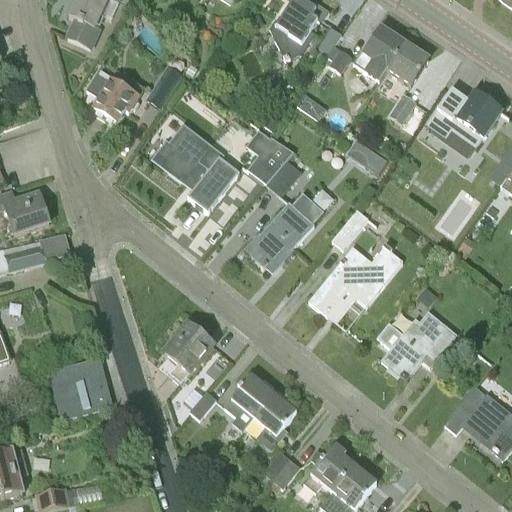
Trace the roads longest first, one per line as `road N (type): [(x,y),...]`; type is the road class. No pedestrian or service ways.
road 1 (residential): [(480,511),(121,220),(79,211)]
road 2 (residential): [(178,511),(79,211)]
road 3 (residential): [(79,211),(28,0)]
road 4 (secondary): [(511,67),(411,0)]
